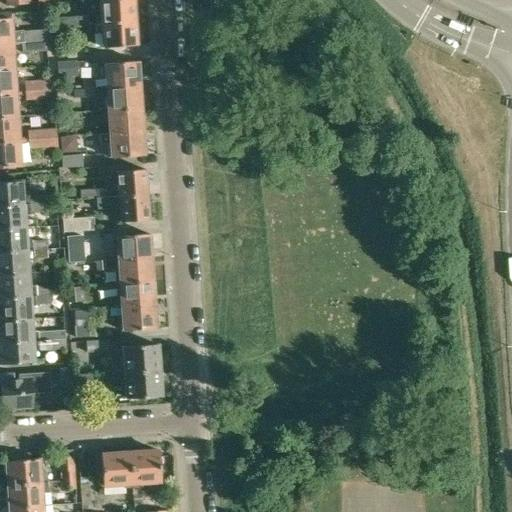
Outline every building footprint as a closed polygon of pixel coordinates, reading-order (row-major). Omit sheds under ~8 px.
[(37,0),(38,9),(48,8),(47,0),(37,0)] [(132,0),(98,0),(100,23),(134,21),(132,0)] [(87,16),(57,17),(57,25),(87,24),(87,16)] [(9,19),(0,19),(0,43),(11,43),(46,40),(45,29),(23,30),(10,30),(9,19)] [(134,21),(100,23),(101,48),(135,46),(134,21)] [(66,54),(65,26),(54,27),(56,54),(66,54)] [(46,40),(11,43),(11,44),(21,43),(21,52),(47,50),(46,40)] [(0,66),(13,66),(11,44),(11,43),(0,43),(0,66)] [(57,75),(77,73),(76,61),(56,63),(57,75)] [(104,63),(105,87),(139,85),(137,61),(104,63)] [(0,91),(14,91),(13,66),(0,66),(0,91)] [(83,79),(83,88),(94,87),(94,78),(83,79)] [(24,81),(25,90),(43,89),(42,80),(24,81)] [(139,85),(105,87),(107,110),(140,108),(139,85)] [(94,87),(83,88),(72,89),(72,98),(95,96),(94,87)] [(43,89),(25,90),(26,100),(44,99),(43,89)] [(0,116),(16,115),(14,91),(0,91),(0,116)] [(96,133),(96,134),(142,132),(140,108),(107,110),(108,133),(96,133)] [(0,140),(18,139),(16,115),(0,116),(0,140)] [(27,130),(28,139),(56,137),(56,127),(27,130)] [(142,132),(96,134),(97,143),(109,143),(110,157),(143,155),(142,132)] [(56,137),(28,139),(29,149),(57,147),(56,137)] [(18,139),(0,140),(0,164),(19,164),(18,139)] [(62,167),(83,166),(82,154),(61,155),(62,167)] [(117,171),(118,195),(146,194),(144,168),(117,171)] [(0,204),(12,204),(22,204),(21,194),(21,190),(20,179),(0,180),(0,204)] [(105,188),(95,189),(79,190),(80,198),(95,197),(106,196),(105,188)] [(32,194),(25,194),(26,203),(33,203),(44,202),(43,193),(32,194)] [(106,196),(95,197),(96,206),(119,205),(120,221),(148,220),(146,194),(118,195),(118,196),(106,196)] [(33,203),(26,203),(26,214),(33,213),(45,213),(44,202),(33,203)] [(0,227),(13,227),(23,226),(22,214),(22,204),(12,204),(0,204),(0,227)] [(63,231),(89,230),(88,217),(62,219),(63,231)] [(0,251),(15,250),(25,249),(24,241),(23,226),(13,227),(0,227),(0,251)] [(115,236),(117,259),(150,257),(149,234),(115,236)] [(34,240),(28,241),(29,249),(34,249),(47,248),(46,239),(34,240)] [(67,240),(68,262),(83,261),(82,240),(67,240)] [(34,249),(29,249),(29,258),(34,258),(48,258),(47,248),(34,249)] [(0,273),(26,272),(26,265),(25,259),(25,249),(15,250),(0,251),(0,273)] [(150,257),(117,259),(118,283),(152,281),(150,257)] [(106,260),(95,260),(96,270),(106,269),(106,260)] [(0,296),(28,295),(27,286),(26,272),(0,273),(0,296)] [(152,281),(118,283),(120,306),(153,304),(152,281)] [(50,285),(31,286),(32,295),(34,295),(50,294),(50,285)] [(67,300),(81,299),(80,285),(66,286),(67,300)] [(34,295),(32,295),(32,305),(35,304),(51,303),(50,299),(50,294),(34,295)] [(0,320),(29,318),(28,305),(28,295),(0,296),(0,320)] [(153,304),(120,306),(121,330),(155,328),(153,304)] [(89,309),(73,310),(74,326),(90,325),(89,309)] [(0,342),(31,341),(29,318),(0,320),(0,342)] [(51,330),(34,332),(35,341),(64,339),(63,330),(51,330)] [(64,339),(35,341),(35,350),(64,348),(64,339)] [(86,352),(108,350),(107,339),(85,340),(86,352)] [(0,363),(32,361),(31,350),(31,341),(0,342),(0,363)] [(122,345),(124,371),(158,369),(156,343),(122,345)] [(70,366),(58,367),(58,380),(71,380),(70,366)] [(158,369),(124,371),(125,397),(160,395),(158,369)] [(17,374),(18,380),(0,381),(0,392),(1,408),(30,406),(30,393),(49,392),(48,372),(17,374)] [(85,385),(93,385),(92,373),(72,375),(74,401),(86,400),(85,385)] [(156,450),(127,452),(129,483),(158,480),(156,450)] [(129,483),(127,452),(98,454),(100,485),(129,483)] [(62,477),(62,480),(75,480),(73,455),(58,456),(59,472),(60,472),(60,478),(62,477)] [(5,460),(7,484),(46,481),(46,471),(39,472),(38,458),(5,460)] [(75,480),(62,480),(63,489),(75,488),(75,480)] [(46,481),(7,484),(8,508),(42,505),(41,492),(47,492),(46,481)]
